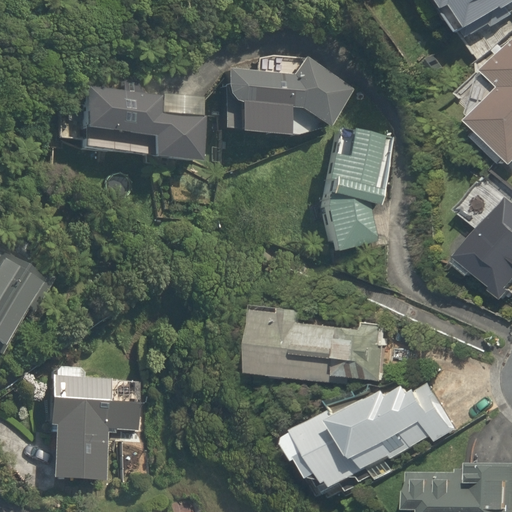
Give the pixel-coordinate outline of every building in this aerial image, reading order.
[(511,0),(446,0),(479,45),(511,20),(511,0)] [(511,58),(493,81),(504,90),(473,127),(511,159),(511,58)] [(326,143),(352,97),(333,77),(224,72),(221,138),(326,143)] [(85,163),(203,170),(207,115),(177,113),(178,96),(59,88),(55,149),(86,150),(85,163)] [(394,135),(336,133),(330,257),(388,260),(394,135)] [(511,192),(489,174),(459,210),(489,235),(465,264),(511,302),(511,192)] [(50,267),(0,242),(0,365),(1,366),(50,267)] [(325,339),(325,327),(286,326),(284,385),(393,388),(394,341),(325,339)] [(380,475),(385,482),(408,466),(400,456),(435,433),(442,444),(462,430),(429,380),(313,458),(336,491),(341,488),(352,504),(375,488),(371,481),(380,475)] [(107,406),(107,384),(50,385),(51,438),(55,438),(56,489),(108,488),(106,435),(135,434),(135,405),(107,406)] [(434,476),(415,476),(415,511),(511,511),(511,460),(475,460),(475,473),(434,473),(434,476)] [(182,511),(181,503),(141,511),(182,511)]
